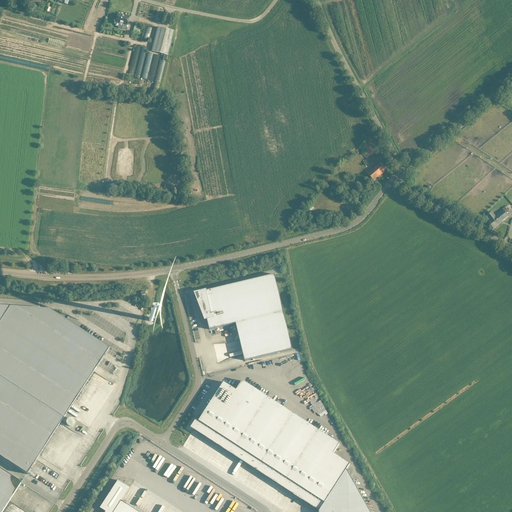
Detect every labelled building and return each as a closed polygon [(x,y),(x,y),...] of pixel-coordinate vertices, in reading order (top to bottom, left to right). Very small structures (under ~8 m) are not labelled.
[(57,19),(63,7),(55,3),(49,15),(57,19)] [(122,15),(117,14),(115,23),(123,24),(122,29),(125,30),(126,25),(127,25),(129,17),(124,15),(124,16),(122,16),(122,15)] [(168,55),(174,31),(157,27),(151,51),(168,55)] [(136,46),(130,75),(135,76),(135,78),(155,82),(157,74),(151,73),(155,55),(148,54),(149,49),(143,48),(143,47),(136,46)] [(162,57),(156,83),(162,85),(168,58),(162,57)] [(359,148),(364,153),(361,155),(365,159),(367,157),(376,150),(368,140),(359,148)] [(368,174),(373,180),(379,175),(380,176),(387,170),(379,161),(371,169),(372,170),(372,169),(373,170),(368,174)] [(356,182),(352,179),(347,186),(351,188),(356,182)] [(492,212),(486,216),(490,221),(488,222),(493,229),(499,224),(499,223),(508,216),(503,209),(495,215),(492,212)] [(293,350),(275,275),(206,291),(196,293),(206,320),(207,319),(210,330),(236,324),(245,361),(293,350)] [(27,474),(109,348),(49,310),(0,306),(0,456),(28,475),(28,474),(27,474)] [(192,425),(192,426),(194,428),(194,430),(320,511),(319,511),(370,511),(347,470),(350,464),(341,458),(334,453),(340,444),(243,381),(237,390),(224,382),(199,421),(196,419),(192,425)] [(0,511),(1,511),(21,483),(22,484),(22,483),(0,468),(0,511)] [(138,511),(121,501),(129,488),(118,480),(99,508),(105,511),(138,511)]
